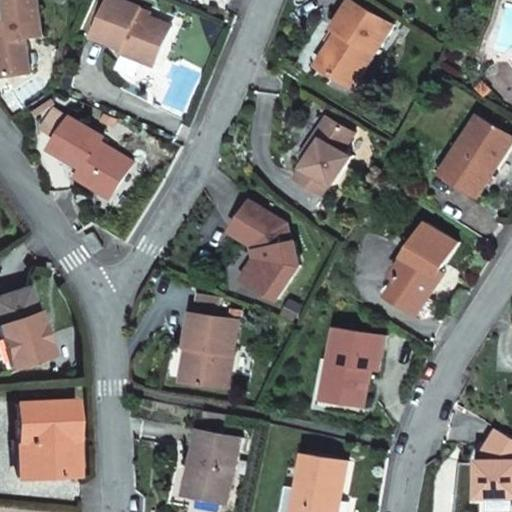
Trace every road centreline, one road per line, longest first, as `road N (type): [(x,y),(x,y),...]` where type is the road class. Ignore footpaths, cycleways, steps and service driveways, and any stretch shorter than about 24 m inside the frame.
road 1 (residential): [(98,306),(181,190),(265,0)]
road 2 (residential): [(511,260),(439,377),(409,453),(398,511)]
road 3 (residential): [(120,511),(98,306)]
road 4 (residential): [(98,306),(0,154)]
